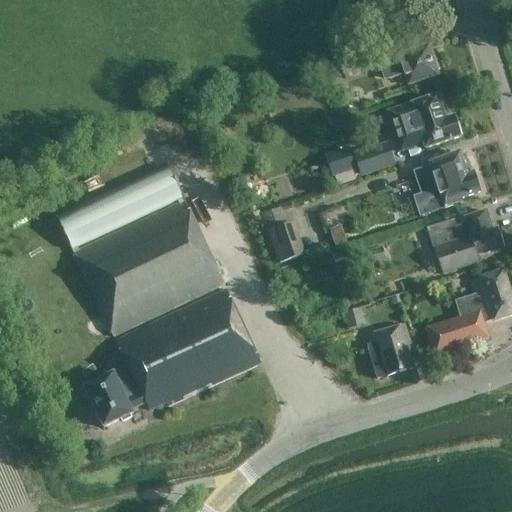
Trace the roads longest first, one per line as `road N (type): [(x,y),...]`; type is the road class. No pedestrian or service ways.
road 1 (tertiary): [(233,482),(304,440),(511,367)]
road 2 (tertiary): [(511,139),(472,0)]
